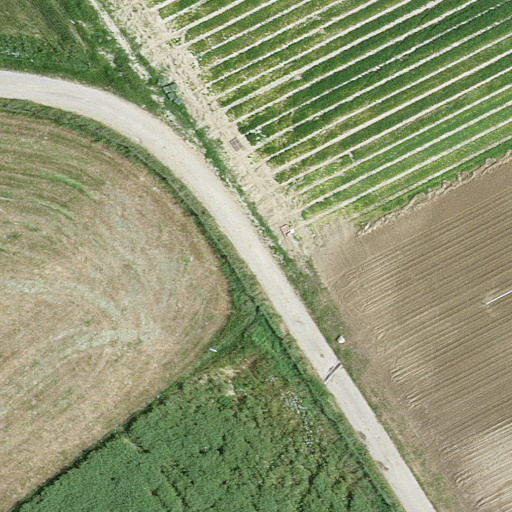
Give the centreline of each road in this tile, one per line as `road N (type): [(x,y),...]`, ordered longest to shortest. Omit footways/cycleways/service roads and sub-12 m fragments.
road 1 (track): [(406,511),(197,193),(133,139),(81,113),(0,92)]
road 2 (track): [(133,139),(62,0)]
